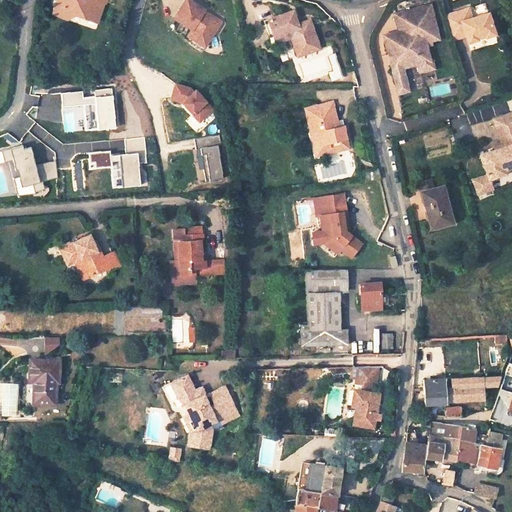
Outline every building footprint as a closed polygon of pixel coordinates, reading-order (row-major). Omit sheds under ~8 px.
[(54,0),(53,6),(61,9),(65,18),(74,14),(86,18),(88,12),(98,16),(102,4),(104,3),(104,0),(54,0)] [(204,10),(188,0),(184,0),(173,18),(191,29),(189,32),(203,42),(207,41),(218,24),(217,20),(207,14),(206,16),(202,13),(204,10)] [(50,12),(65,18),(61,9),(53,6),(50,12)] [(428,6),(398,14),(403,31),(395,33),(380,37),(384,54),(393,52),(394,57),(391,58),(387,64),(392,86),(404,83),(400,70),(414,66),(416,74),(431,71),(429,62),(427,62),(424,48),(426,44),(436,41),(428,6)] [(467,9),(444,17),(452,41),(465,36),(468,43),(477,40),(476,38),(484,35),(485,37),(494,34),(487,13),(470,19),(467,9)] [(320,48),(311,22),(299,26),(298,23),(293,10),(264,19),(271,43),(291,37),(298,55),(320,48)] [(96,21),(98,16),(88,12),(86,18),(96,21)] [(403,31),(398,14),(391,15),(395,33),(403,31)] [(203,42),(189,32),(187,35),(204,46),(207,41),(203,42)] [(332,70),(340,67),(334,52),(327,55),(332,70)] [(393,52),(384,54),(387,64),(391,58),(394,57),(393,52)] [(343,77),(340,67),(332,70),(327,71),(331,81),(343,77)] [(183,80),(170,94),(199,124),(213,110),(183,80)] [(404,83),(392,86),(395,95),(406,93),(404,83)] [(348,147),(343,124),(338,125),(333,101),(305,107),(309,125),(312,124),(317,144),(328,142),(330,151),(348,147)] [(502,135),(500,135),(502,143),(504,148),(496,151),(480,156),(488,176),(480,179),(485,194),(494,190),(490,181),(507,175),(506,171),(511,168),(511,113),(496,119),(502,135)] [(500,135),(502,135),(496,119),(494,121),(500,135)] [(312,124),(309,125),(316,154),(330,151),(328,142),(317,144),(312,124)] [(194,138),(199,181),(223,178),(218,135),(194,138)] [(127,151),(139,150),(137,138),(125,140),(127,151)] [(55,161),(35,164),(32,145),(3,151),(5,161),(14,159),(19,184),(18,184),(19,193),(44,188),(43,180),(58,177),(55,161)] [(120,186),(141,185),(139,151),(90,153),(91,167),(119,166),(120,186)] [(364,180),(380,178),(378,168),(363,171),(364,180)] [(480,179),(474,181),(479,196),(485,194),(480,179)] [(423,193),(434,190),(432,180),(420,183),(423,193)] [(450,221),(447,205),(448,205),(444,188),(434,190),(423,193),(432,229),(440,228),(439,225),(450,221)] [(345,193),(313,196),(315,217),(320,217),(321,230),(311,231),(313,252),(359,248),(358,233),(348,234),(345,193)] [(450,221),(439,225),(440,228),(440,230),(455,226),(450,204),(448,205),(447,205),(450,221)] [(167,229),(167,234),(185,233),(203,232),(203,225),(181,227),(181,228),(167,229)] [(179,240),(181,259),(174,259),(171,259),(172,274),(179,273),(191,272),(191,267),(196,267),(196,272),(196,275),(210,273),(209,254),(202,254),(201,239),(204,239),(204,232),(203,232),(185,233),(167,234),(168,241),(173,240),(179,240)] [(85,277),(105,269),(107,272),(120,267),(114,253),(102,258),(95,241),(92,243),(88,234),(55,248),(61,261),(75,255),(85,277)] [(73,260),(81,279),(85,277),(75,255),(61,261),(62,265),(73,260)] [(224,258),(209,259),(210,273),(225,272),(224,258)] [(340,323),(339,291),(345,288),(345,269),(306,270),(307,324),(340,323)] [(179,273),(172,274),(173,282),(196,281),(196,275),(196,272),(191,272),(179,273)] [(380,283),(361,284),(362,310),(373,310),(373,306),(381,305),(380,283)] [(340,323),(307,324),(301,324),(301,330),(300,330),(300,345),(347,344),(347,329),(340,329),(340,323)] [(391,332),(382,332),(382,348),(391,348),(391,332)] [(495,343),(507,342),(506,334),(494,335),(495,343)] [(59,338),(46,337),(46,351),(58,352),(59,338)] [(62,382),(63,361),(35,360),(33,377),(38,377),(37,403),(55,404),(55,390),(56,382),(59,382),(62,382)] [(378,366),(358,366),(355,379),(371,382),(375,383),(378,366)] [(230,397),(210,407),(204,395),(202,396),(198,389),(195,390),(187,375),(170,382),(178,397),(179,397),(183,405),(185,404),(187,407),(189,413),(196,428),(190,431),(191,433),(189,445),(209,448),(213,429),(210,424),(221,418),(223,423),(239,415),(230,397)] [(447,388),(446,378),(445,378),(445,375),(441,375),(442,378),(413,380),(412,389),(424,389),(425,403),(446,402),(445,388),(447,388)] [(475,376),(464,377),(451,377),(451,387),(447,388),(445,388),(446,402),(484,399),(483,385),(483,375),(475,376)] [(483,375),(483,385),(497,385),(501,375),(483,375)] [(370,385),(355,382),(350,405),(355,406),(351,423),(371,427),(375,409),(378,394),(369,392),(370,385)] [(202,387),(198,389),(202,396),(204,395),(210,407),(230,397),(225,386),(206,395),(202,387)] [(446,416),(462,415),(461,407),(446,408),(446,416)] [(196,428),(189,413),(183,416),(190,431),(196,428)] [(429,435),(460,439),(474,440),(476,425),(476,424),(468,423),(468,426),(465,425),(449,424),(430,421),(429,435)] [(488,444),(477,441),(474,440),(460,439),(458,456),(478,460),(477,463),(495,467),(497,457),(500,447),(495,446),(499,432),(490,431),(489,434),(488,444)] [(489,434),(478,432),(477,441),(488,444),(489,434)] [(425,457),(457,460),(458,456),(460,439),(429,435),(427,445),(425,452),(425,457)] [(425,457),(425,452),(427,445),(407,443),(406,453),(404,453),(403,470),(422,470),(425,457)] [(180,449),(170,447),(169,454),(180,456),(180,449)] [(504,459),(497,457),(495,467),(502,469),(504,459)] [(335,511),(341,466),(341,464),(339,460),(330,458),(328,461),(327,465),(313,463),(311,476),(301,474),(297,502),(297,504),(316,507),(335,511)] [(452,482),(455,469),(447,467),(444,481),(452,482)] [(494,484),(476,480),(474,493),(491,497),(494,484)] [(391,511),(392,511),(397,511),(399,508),(381,502),(381,504),(378,511),(391,511)]
